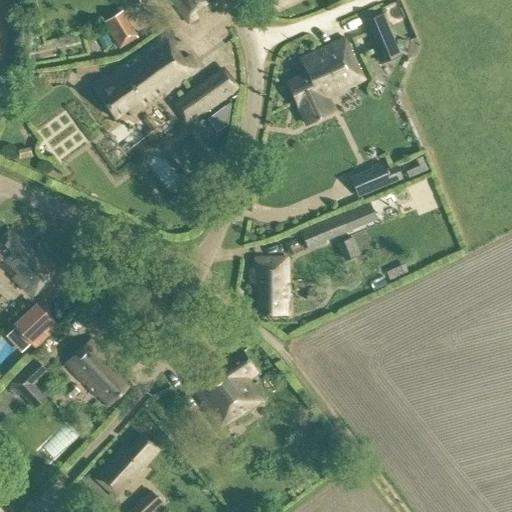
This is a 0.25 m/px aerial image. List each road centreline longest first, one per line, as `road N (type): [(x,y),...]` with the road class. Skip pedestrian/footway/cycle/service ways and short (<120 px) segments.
road 1 (track): [(407,511),(277,348),(196,271)]
road 2 (residential): [(196,271),(230,195),(252,105),(250,46),(231,0)]
road 3 (residential): [(49,497),(130,407),(196,271)]
road 4 (residential): [(196,271),(0,183)]
road 5 (track): [(250,46),(370,0)]
